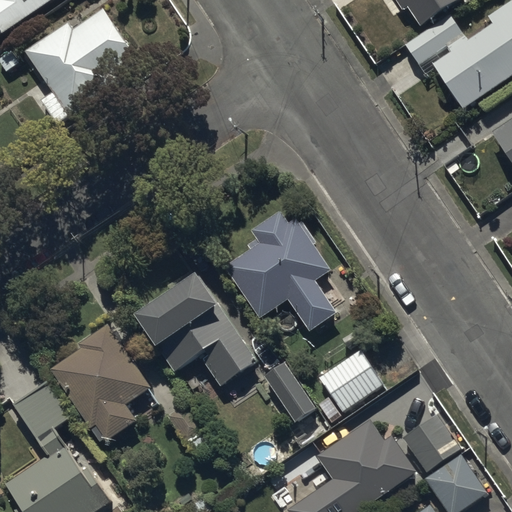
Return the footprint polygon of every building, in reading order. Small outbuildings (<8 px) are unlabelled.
[(0,0),(0,40),(59,0),(0,0)] [(466,0),(397,0),(406,13),(411,10),(424,29),(466,0)] [(408,47),(422,69),(449,51),(454,58),(438,69),(466,112),(511,81),(511,5),(491,19),(497,28),(471,45),(453,17),(408,47)] [(142,63),(107,12),(76,33),(71,26),(30,55),(58,95),(45,104),(61,127),(72,119),(74,121),(113,94),(108,87),(142,63)] [(511,124),(495,136),(511,161),(511,124)] [(255,252),(228,270),(264,322),(291,304),(312,335),(338,317),(316,286),(334,273),(318,249),(320,247),(305,226),(301,229),(298,223),(291,228),(282,215),(254,235),(259,242),(252,248),(255,252)] [(204,280),(141,321),(177,377),(204,360),(224,390),(260,366),(204,280)] [(86,352),(55,373),(106,449),(142,425),(130,408),(155,391),(112,328),(83,347),(86,352)] [(385,387),(363,354),(323,381),(345,414),(385,387)] [(288,366),(268,379),(298,424),(318,410),(288,366)] [(48,385),(17,407),(53,458),(9,489),(24,509),(19,511),(104,511),(114,505),(90,471),(85,474),(56,433),(73,421),(48,385)] [(209,433),(191,406),(172,420),(190,446),(209,433)] [(441,418),(405,442),(428,476),(463,452),(441,418)] [(335,483),(291,511),(367,511),(420,477),(395,441),(388,446),(374,424),(320,461),(335,483)] [(466,458),(428,481),(447,511),(467,511),(490,498),(466,458)]
